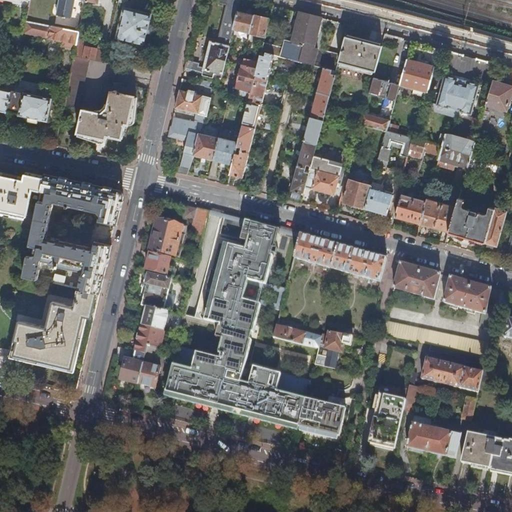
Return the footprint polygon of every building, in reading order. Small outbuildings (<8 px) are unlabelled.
[(85,0),(58,0),(55,18),(61,20),(61,21),(64,22),(64,20),(70,21),(72,11),(83,13),(86,1),(85,0)] [(218,0),(218,3),(227,6),(218,44),(229,46),(233,30),(236,17),(237,12),(240,0),(218,0)] [(151,14),(124,8),(119,28),(117,28),(116,30),(119,31),(117,38),(144,44),(151,14)] [(236,17),(233,30),(250,33),(254,16),(237,12),(236,17)] [(291,60),(298,62),(310,15),(299,13),(290,49),(264,43),(261,52),(265,53),(273,55),(291,60)] [(305,64),(313,66),(317,48),(314,48),(322,18),(310,15),(298,62),(305,64)] [(254,16),(250,33),(265,37),(269,19),(254,16)] [(41,37),(50,38),(51,32),(42,31),(43,25),(31,22),(26,21),(24,29),(42,32),(41,37)] [(51,32),(50,38),(50,39),(64,42),(63,47),(76,50),(78,37),(80,32),(61,28),(43,25),(42,31),(51,32)] [(104,63),(108,48),(98,46),(97,49),(90,48),(92,40),(78,37),(76,50),(75,57),(89,60),(104,63)] [(382,46),(345,37),(338,63),(375,73),(382,46)] [(227,57),(229,46),(218,44),(210,42),(204,69),(203,70),(204,71),(203,76),(221,81),(226,61),(227,57)] [(273,55),(265,53),(264,56),(261,55),(259,63),(257,68),(255,77),(267,80),(273,55)] [(75,57),(64,106),(79,109),(89,60),(75,57)] [(226,61),(242,65),(243,60),(227,57),(226,61)] [(259,63),(244,59),(243,60),(242,65),(243,65),(257,68),(259,63)] [(400,85),(428,93),(435,67),(407,59),(400,85)] [(185,71),(203,76),(204,71),(203,70),(204,69),(196,67),(197,64),(187,62),(185,71)] [(236,93),(250,97),(255,77),(257,68),(243,65),(242,70),(241,70),(238,81),(239,81),(236,93)] [(323,68),(317,93),(329,96),(335,75),(331,74),(332,70),(323,68)] [(446,76),(438,103),(450,106),(451,104),(461,107),(461,109),(472,112),(479,85),(467,82),(466,86),(456,84),(457,79),(446,76)] [(254,99),(253,102),(261,105),(267,80),(255,77),(250,97),(250,98),(254,99)] [(392,96),(397,97),(400,85),(374,78),(371,89),(389,95),(388,101),(388,102),(389,102),(390,102),(391,101),(392,96)] [(189,90),(195,92),(196,87),(196,88),(197,84),(182,80),(180,91),(188,92),(189,90)] [(505,85),(494,82),(487,104),(507,110),(511,93),(511,81),(507,80),(505,85)] [(20,81),(18,92),(40,96),(43,86),(20,81)] [(176,108),(196,113),(207,116),(213,88),(197,84),(196,88),(204,90),(203,96),(195,94),(195,92),(189,90),(188,92),(180,91),(176,105),(176,108)] [(40,96),(18,92),(12,90),(11,93),(7,112),(19,115),(19,116),(29,117),(29,118),(37,120),(37,119),(47,121),(55,88),(43,86),(40,96)] [(0,111),(7,113),(7,112),(11,93),(0,90),(0,111)] [(102,114),(83,110),(78,134),(106,140),(107,137),(122,140),(125,124),(129,125),(135,97),(111,91),(107,111),(106,111),(105,111),(104,112),(103,113),(102,114)] [(324,117),(324,114),(329,96),(317,93),(310,117),(319,119),(320,116),(324,117)] [(450,106),(438,103),(432,101),(431,107),(460,115),(461,109),(461,107),(451,104),(450,106)] [(252,105),(248,104),(243,126),(255,129),(261,105),(253,102),(252,105)] [(362,124),(388,131),(391,117),(365,109),(362,124)] [(196,113),(193,123),(203,125),(207,116),(196,113)] [(318,123),(319,119),(310,117),(303,142),(316,145),(322,124),(318,123)] [(203,125),(193,123),(173,118),(169,137),(197,143),(199,133),(203,125)] [(239,142),(238,147),(242,148),(241,151),(249,153),(255,129),(243,126),(239,142)] [(380,159),(388,161),(392,149),(390,149),(392,141),(404,145),(401,155),(408,157),(410,149),(413,138),(388,131),(380,159)] [(197,143),(194,156),(213,160),(219,138),(199,133),(197,143)] [(447,134),(443,147),(472,155),(476,142),(447,134)] [(236,153),(237,150),(238,147),(239,142),(219,138),(213,160),(233,165),(236,153)] [(423,153),(426,142),(416,139),(413,138),(410,149),(423,153)] [(311,166),(313,156),(316,145),(303,142),(297,166),(306,168),(306,165),(311,166)] [(440,159),(469,168),(469,167),(471,159),(472,155),(443,147),(440,159)] [(240,154),(236,153),(233,165),(231,175),(243,178),(249,153),(241,151),(240,154)] [(178,167),(176,173),(187,176),(189,170),(193,158),(184,156),(181,168),(178,167)] [(311,166),(310,169),(309,173),(305,187),(334,195),(342,167),(329,163),(330,161),(313,156),(311,166)] [(387,168),(388,161),(380,159),(378,165),(387,168)] [(469,167),(483,171),(485,163),(471,159),(469,167)] [(506,169),(503,168),(491,164),(487,168),(486,172),(504,178),(506,169)] [(305,172),(306,168),(297,166),(291,191),(303,194),(305,187),(309,173),(305,172)] [(33,189),(41,191),(44,178),(25,174),(24,180),(0,174),(0,209),(28,215),(33,189)] [(40,201),(31,245),(36,247),(34,257),(29,256),(25,276),(38,279),(43,260),(50,261),(50,264),(85,271),(84,274),(82,274),(79,289),(97,293),(100,294),(112,246),(95,242),(94,248),(47,238),(54,205),(55,203),(98,212),(101,216),(99,222),(117,225),(124,197),(120,190),(45,174),(44,178),(41,191),(47,192),(45,202),(40,201)] [(358,206),(357,208),(356,211),(365,213),(366,208),(372,189),(373,186),(350,180),(344,202),(353,204),(358,206)] [(460,198),(462,190),(455,188),(451,201),(458,203),(460,198)] [(372,189),(366,208),(388,215),(393,196),(372,189)] [(421,224),(427,201),(403,194),(396,217),(421,225),(421,224)] [(457,207),(428,198),(427,201),(421,224),(450,232),(457,207)] [(457,207),(450,232),(486,243),(495,209),(490,207),(488,213),(485,214),(478,212),(479,208),(474,207),(473,210),(466,208),(464,205),(465,199),(460,198),(458,203),(457,207)] [(191,234),(203,237),(209,212),(187,206),(185,217),(195,220),(191,234)] [(508,211),(496,208),(495,209),(486,243),(498,246),(508,211)] [(173,363),(166,391),(299,427),(306,399),(311,382),(247,364),(272,266),(281,229),(238,219),(211,320),(185,315),(179,339),(176,351),(173,363)] [(183,226),(157,220),(150,250),(176,257),(180,239),(181,235),(183,226)] [(301,235),(295,258),(372,279),(380,282),(387,259),(330,242),(301,235)] [(151,253),(147,270),(160,274),(172,277),(174,268),(168,267),(171,258),(151,253)] [(402,263),(395,288),(435,300),(442,274),(402,263)] [(41,280),(65,286),(67,276),(56,274),(55,278),(42,276),(41,280)] [(165,311),(166,307),(169,294),(172,280),(171,279),(172,277),(160,274),(159,276),(148,274),(146,284),(147,285),(142,306),(147,307),(165,311)] [(480,327),(493,329),(497,312),(501,291),(451,277),(444,303),(483,314),(480,327)] [(91,317),(97,293),(79,289),(75,306),(54,301),(47,327),(19,320),(15,341),(18,341),(15,354),(71,367),(84,316),(91,317)] [(505,314),(510,293),(501,291),(497,312),(505,314)] [(169,294),(166,307),(173,309),(176,296),(169,294)] [(165,311),(147,307),(143,325),(165,330),(169,313),(165,311)] [(487,356),(490,343),(419,328),(387,322),(384,335),(432,345),(481,355),(484,356),(487,356)] [(159,347),(161,347),(165,331),(165,330),(143,325),(139,342),(159,347)] [(322,337),(278,325),(275,338),(303,346),(304,345),(319,349),(320,345),(322,337)] [(353,337),(355,329),(338,325),(336,333),(353,337)] [(336,333),(330,332),(329,336),(327,335),(327,336),(323,335),(322,337),(320,345),(327,346),(328,349),(340,351),(342,350),(343,345),(351,347),(353,337),(336,333)] [(159,347),(139,342),(136,341),(134,350),(141,352),(139,362),(127,359),(121,385),(131,387),(132,382),(156,388),(161,367),(154,365),(149,365),(150,362),(151,357),(156,358),(159,347)] [(481,355),(432,345),(431,351),(466,358),(466,361),(479,364),(481,355)] [(176,351),(168,349),(165,361),(173,363),(176,351)] [(423,380),(479,393),(480,389),(487,356),(484,356),(480,371),(428,359),(423,380)] [(408,399),(416,401),(419,387),(411,385),(408,399)] [(430,395),(440,398),(441,398),(442,392),(431,390),(430,395)] [(405,410),(407,400),(381,394),(370,443),(397,449),(405,410)] [(463,420),(473,422),(477,400),(468,398),(463,420)] [(306,399),(299,427),(340,437),(346,409),(306,399)] [(413,412),(416,401),(408,399),(407,400),(405,410),(413,412)] [(435,423),(432,422),(433,420),(415,416),(408,448),(411,448),(410,451),(425,454),(425,452),(428,452),(457,459),(462,435),(434,429),(435,423)] [(511,442),(470,434),(463,463),(511,473),(511,442)]
